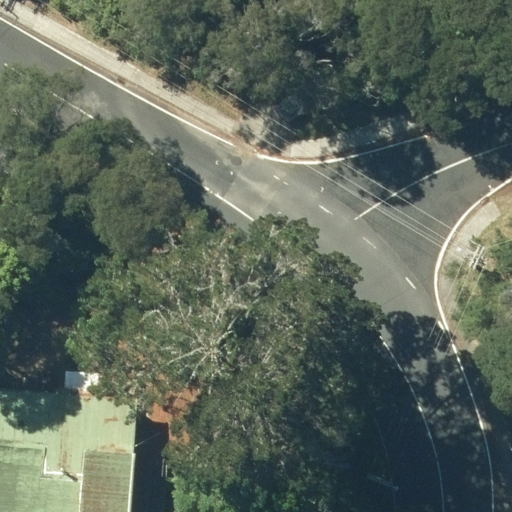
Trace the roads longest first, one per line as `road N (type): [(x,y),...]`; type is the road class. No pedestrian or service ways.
road 1 (tertiary): [(0,52),(305,253)]
road 2 (tertiary): [(305,253),(391,347),(439,444),(441,511)]
road 3 (residential): [(305,253),(470,162),(511,149)]
